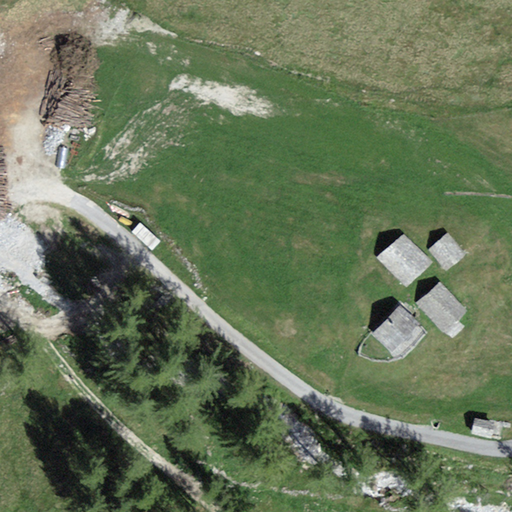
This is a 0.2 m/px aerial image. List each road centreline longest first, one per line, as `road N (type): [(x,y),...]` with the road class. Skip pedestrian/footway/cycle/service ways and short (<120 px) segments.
road 1 (unclassified): [(511,449),(344,412),(273,367),(90,210),(38,191),(0,197)]
road 2 (track): [(0,312),(73,370),(212,511)]
